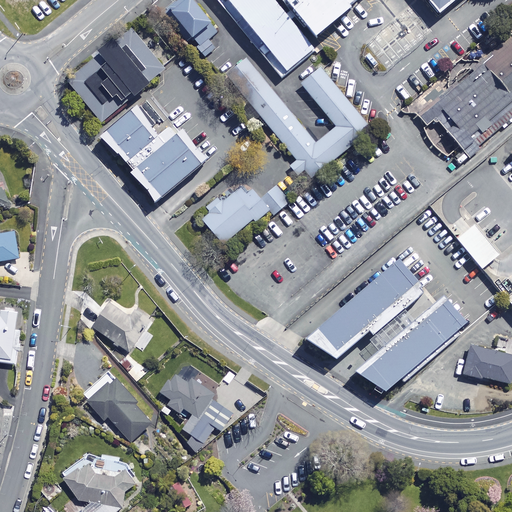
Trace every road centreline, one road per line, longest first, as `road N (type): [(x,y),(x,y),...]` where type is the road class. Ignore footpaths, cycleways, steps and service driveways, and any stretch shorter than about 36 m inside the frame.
road 1 (tertiary): [(511,433),(435,441),(351,409),(222,321),(72,156)]
road 2 (residential): [(5,511),(40,374),(72,156)]
